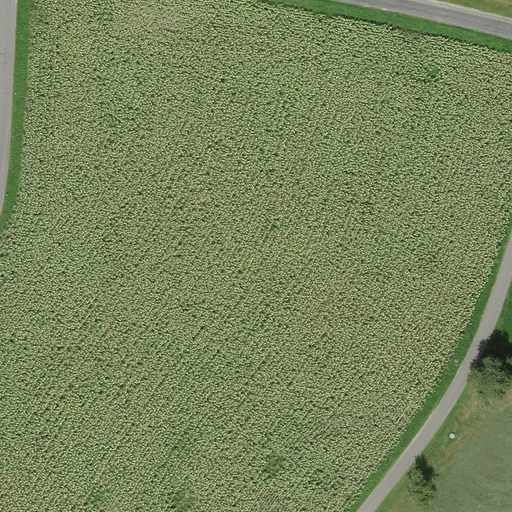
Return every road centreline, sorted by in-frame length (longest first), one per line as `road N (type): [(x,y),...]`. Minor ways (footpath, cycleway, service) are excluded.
road 1 (residential): [(368,511),(472,368),(511,263)]
road 2 (unclassified): [(511,30),(378,0)]
